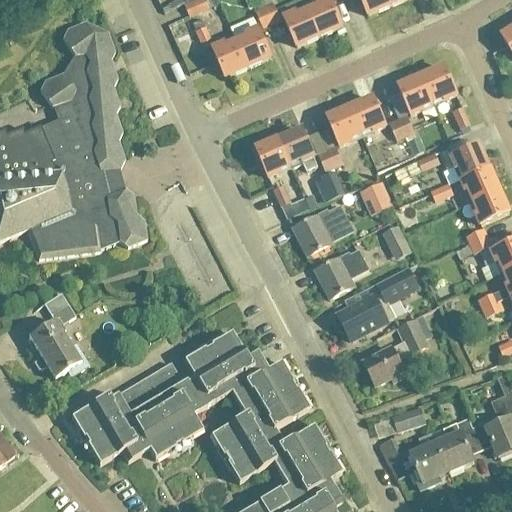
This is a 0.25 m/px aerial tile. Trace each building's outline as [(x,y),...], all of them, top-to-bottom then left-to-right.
[(211,12),(205,0),(199,0),(184,6),(190,20),(211,12)] [(359,0),(368,19),(391,9),(386,0),(359,0)] [(386,0),(391,9),(410,0),(386,0)] [(319,10),(308,14),(319,39),(342,29),(330,1),(318,7),(319,10)] [(282,25),(274,5),(264,10),(272,29),(282,25)] [(272,29),(264,10),(255,14),(264,32),(272,29)] [(319,39),(308,14),(297,19),(296,16),(284,21),(297,49),(319,39)] [(207,29),(205,30),(202,22),(193,26),(196,34),(203,51),(214,46),(207,29)] [(0,249),(1,247),(31,234),(42,263),(102,256),(102,255),(122,246),(129,251),(148,243),(146,224),(138,218),(136,199),(128,192),(125,181),(123,172),(127,162),(126,161),(120,144),(124,135),(118,117),(122,109),(115,91),(119,82),(113,63),(117,55),(110,37),(87,26),(69,33),(65,43),(76,58),(64,78),(48,84),(43,94),(55,111),(61,123),(43,130),(43,129),(28,136),(26,131),(10,137),(8,132),(0,135),(0,249)] [(248,41),(237,46),(248,71),(270,61),(258,33),(247,38),(248,41)] [(511,33),(502,39),(511,55),(511,33)] [(248,71),(237,46),(226,51),(224,48),(213,53),(225,81),(248,71)] [(444,69),(421,79),(432,105),(443,100),(445,103),(456,98),(444,69)] [(422,110),(432,105),(421,79),(399,90),(411,118),(423,113),(422,110)] [(372,101),(350,111),(361,137),(372,132),(374,135),(385,130),(372,101)] [(350,142),(361,137),(350,111),(327,121),(340,149),(351,145),(350,142)] [(452,116),(459,133),(469,128),(462,112),(452,116)] [(407,118),(397,122),(405,140),(414,136),(407,118)] [(397,122),(389,126),(397,143),(405,140),(397,122)] [(279,142),(291,171),(303,166),(307,174),(318,169),(302,132),(279,142)] [(281,176),(281,175),(291,171),(279,142),(257,153),(269,181),(281,176)] [(464,182),(465,182),(490,171),(480,148),(452,161),(448,153),(441,156),(448,173),(456,169),(457,173),(460,172),(464,182)] [(327,154),(334,171),(342,167),(335,151),(327,154)] [(334,171),(327,154),(318,158),(326,174),(334,171)] [(399,185),(412,179),(423,174),(424,175),(440,168),(436,156),(395,175),(399,185)] [(500,194),(490,171),(465,182),(464,182),(462,183),(467,195),(470,194),(474,205),(500,194)] [(344,197),(334,175),(321,180),(322,183),(315,186),(325,206),(344,197)] [(382,213),(393,209),(383,185),(372,190),(382,213)] [(431,195),(432,197),(436,207),(454,198),(449,187),(431,195)] [(292,206),(285,189),(274,193),(281,212),(292,206)] [(500,194),(474,205),(479,216),(477,217),(482,229),(510,217),(500,194)] [(333,248),(332,245),(353,234),(339,209),(318,221),(317,219),(293,233),(307,261),(333,248)] [(389,250),(405,241),(399,229),(383,237),(389,250)] [(470,250),(490,241),(486,232),(466,241),(470,250)] [(479,256),(486,269),(494,265),(497,271),(499,269),(503,278),(511,273),(511,245),(495,253),(490,241),(470,250),(473,258),(479,256)] [(340,264),(340,262),(315,275),(330,304),(355,290),(351,283),(369,273),(358,254),(340,264)] [(339,320),(341,323),(338,325),(345,337),(348,335),(354,345),(389,325),(389,324),(397,319),(389,305),(418,288),(406,269),(376,287),(381,295),(374,300),(374,299),(339,320)] [(511,273),(503,278),(509,292),(479,305),(483,313),(499,306),(511,300),(511,273)] [(486,322),(503,315),(499,306),(483,313),(486,322)] [(70,308),(53,319),(56,324),(30,339),(42,360),(37,363),(42,373),(47,370),(56,383),(68,375),(71,380),(89,368),(77,349),(73,351),(64,337),(67,334),(63,329),(77,320),(70,308)] [(428,348),(425,343),(415,323),(398,333),(405,346),(393,353),(392,352),(364,367),(376,390),(391,381),(393,384),(406,378),(398,363),(410,356),(410,357),(428,348)] [(273,465),(286,487),(288,490),(250,511),(333,511),(343,505),(330,484),(342,476),(333,462),(332,463),(320,445),(322,444),(314,431),(314,429),(313,429),(283,448),(275,434),(310,413),(301,398),(299,398),(288,380),(289,379),(281,365),(269,373),(256,351),(245,358),(231,335),(216,343),(217,345),(199,357),(197,355),(183,363),(193,379),(186,383),(181,385),(171,392),(160,398),(150,404),(140,410),(129,416),(119,398),(110,403),(107,399),(71,422),(72,422),(80,436),(82,435),(93,454),(91,456),(99,469),(123,456),(129,466),(146,456),(149,454),(156,464),(171,455),(170,454),(189,443),(190,444),(204,435),(193,417),(201,412),(231,394),(245,417),(214,436),(215,438),(211,440),(220,455),(223,454),(232,472),(230,474),(237,486),(239,485),(273,465)] [(504,360),(511,356),(511,343),(499,350),(504,360)] [(171,392),(181,385),(170,367),(160,373),(171,392)] [(171,392),(160,373),(150,379),(160,398),(171,392)] [(160,398),(150,379),(139,385),(150,404),(160,398)] [(481,428),(473,432),(482,453),(492,449),(497,460),(511,453),(511,390),(507,379),(498,382),(505,400),(491,406),(499,425),(485,431),(483,427),(481,428)] [(150,404),(139,385),(129,391),(140,410),(150,404)] [(140,410),(129,391),(119,398),(129,416),(140,410)] [(393,421),(398,438),(427,428),(421,411),(393,421)] [(436,446),(448,475),(473,465),(470,458),(482,453),(473,432),(468,422),(443,433),(447,442),(436,446)] [(0,472),(14,463),(0,443),(0,472)] [(422,485),(448,475),(436,446),(410,457),(422,485)]
